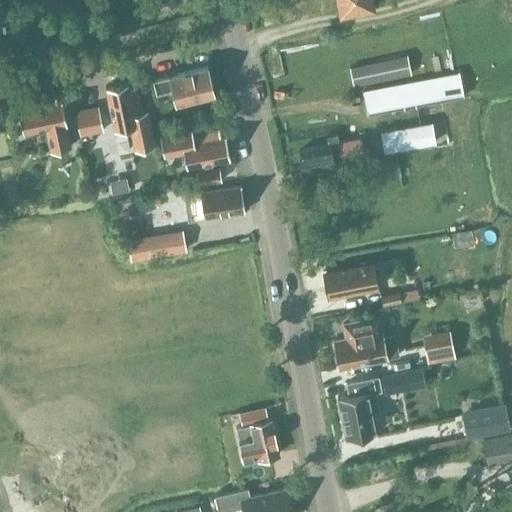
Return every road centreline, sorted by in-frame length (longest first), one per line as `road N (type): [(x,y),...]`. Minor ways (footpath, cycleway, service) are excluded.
road 1 (tertiary): [(329,511),(224,0)]
road 2 (unknown): [(328,503),(459,471),(511,485)]
